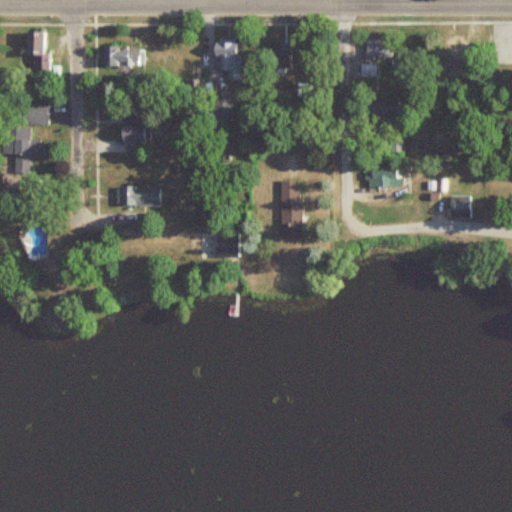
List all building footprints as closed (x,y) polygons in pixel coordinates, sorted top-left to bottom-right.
[(25,32),(25,79),(47,79),(47,52),(43,52),(43,32),(25,32)] [(388,37),(365,37),(365,59),(388,59),(388,37)] [(214,43),(214,79),(238,79),(238,43),(214,43)] [(274,67),(291,67),(291,46),(274,46),(274,67)] [(101,48),(101,68),(139,68),(139,48),(101,48)] [(231,123),(231,99),(213,99),(213,123),(231,123)] [(46,104),(19,104),(19,124),(46,124),(46,104)] [(123,154),(142,154),(142,115),(123,115),(123,126),(118,126),(118,141),(123,141),(123,154)] [(29,128),(2,127),(1,154),(13,155),(13,174),(35,174),(37,140),(29,140),(29,128)] [(367,187),(395,187),(395,167),(367,167),(367,187)] [(299,180),(279,180),(279,239),(299,239),(299,180)] [(114,188),(114,206),(158,206),(158,188),(114,188)] [(469,195),(448,195),(448,218),(469,218),(469,195)]
